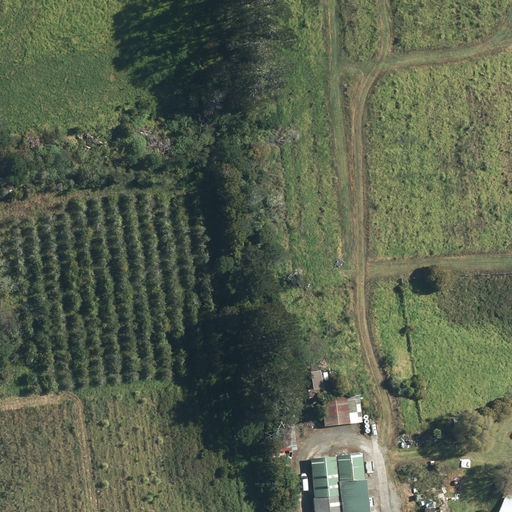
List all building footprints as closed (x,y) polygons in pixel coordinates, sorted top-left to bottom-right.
[(322,394),(319,369),(308,371),(311,395),(322,394)] [(335,372),(327,373),(330,394),(337,393),(335,372)] [(329,391),(327,374),(320,375),(322,392),(329,391)] [(322,399),(325,426),(363,422),(360,395),(322,399)] [(294,451),(290,411),(272,413),(276,453),(294,451)] [(370,511),(364,452),(312,457),(317,511),(370,511)] [(511,511),(511,495),(506,493),(498,511),(511,511)]
